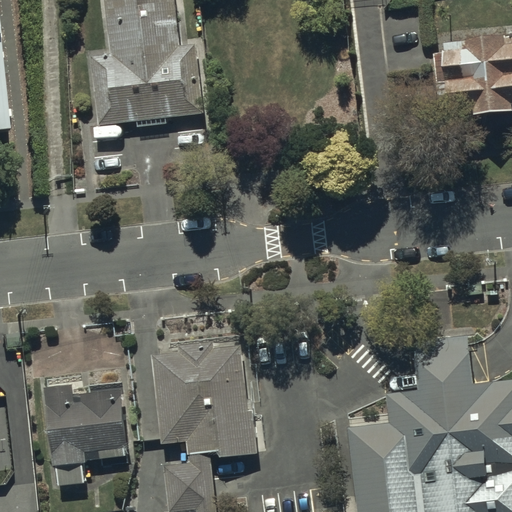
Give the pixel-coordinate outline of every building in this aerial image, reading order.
[(0,0),(0,141),(16,140),(6,51),(4,33),(0,0)] [(173,0),(111,0),(119,60),(180,53),(173,0)] [(511,47),(445,54),(446,62),(435,63),(438,95),(447,94),(451,127),(470,126),(495,131),(511,124),(511,47)] [(202,114),(195,51),(180,53),(119,60),(100,62),(108,125),(202,114)] [(511,511),(511,385),(472,391),(466,341),(413,348),(419,394),(385,399),(389,428),(348,433),(357,511),(217,511),(212,468),(257,462),(243,350),(215,354),(214,347),(182,351),(184,359),(153,363),(165,450),(188,447),(191,469),(167,472),(172,511),(511,511)] [(75,391),(46,394),(57,491),(89,487),(87,465),(113,462),(113,466),(129,464),(121,395),(76,400),(75,391)]
